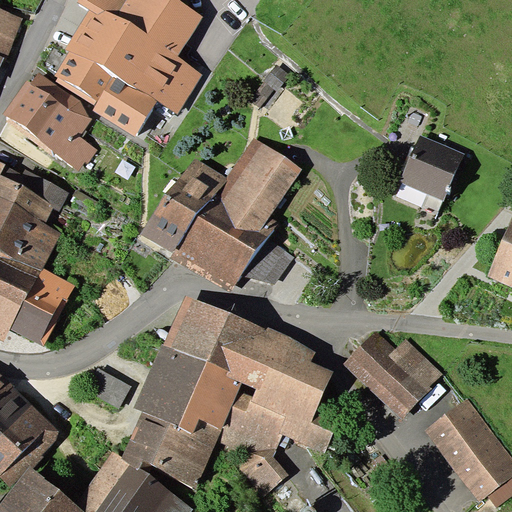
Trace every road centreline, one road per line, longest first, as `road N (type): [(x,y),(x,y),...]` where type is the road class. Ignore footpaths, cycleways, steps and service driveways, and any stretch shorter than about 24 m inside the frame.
road 1 (residential): [(314,326),(184,286),(149,302),(77,358),(32,366),(0,357)]
road 2 (residential): [(444,511),(314,326)]
road 3 (residential): [(511,336),(314,326)]
